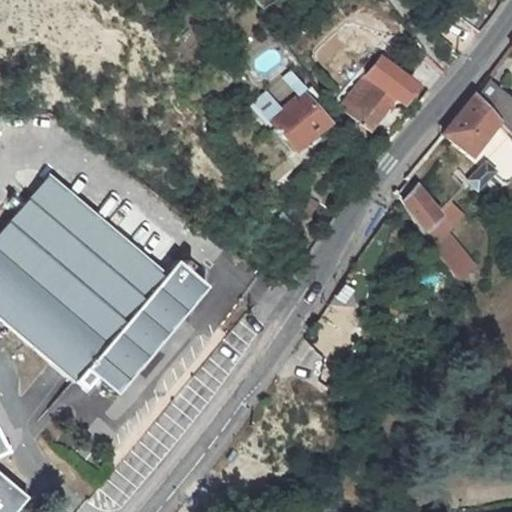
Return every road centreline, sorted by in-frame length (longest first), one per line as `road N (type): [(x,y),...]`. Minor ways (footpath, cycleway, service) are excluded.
road 1 (tertiary): [(511,5),(199,435),(134,511)]
road 2 (unknown): [(107,511),(0,357)]
